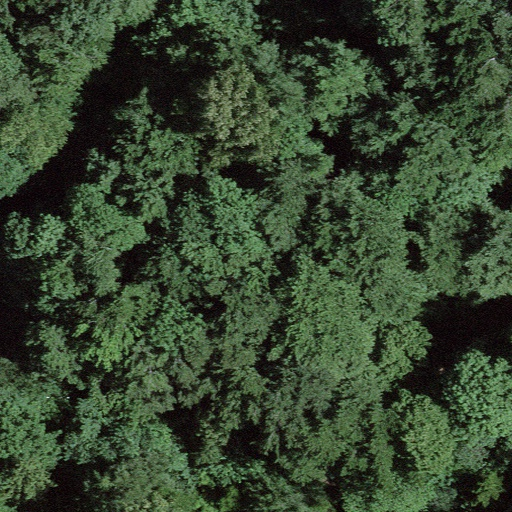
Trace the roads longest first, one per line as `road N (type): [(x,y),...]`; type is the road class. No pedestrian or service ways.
road 1 (track): [(0,182),(219,168),(511,189)]
road 2 (track): [(373,511),(246,422),(0,288)]
